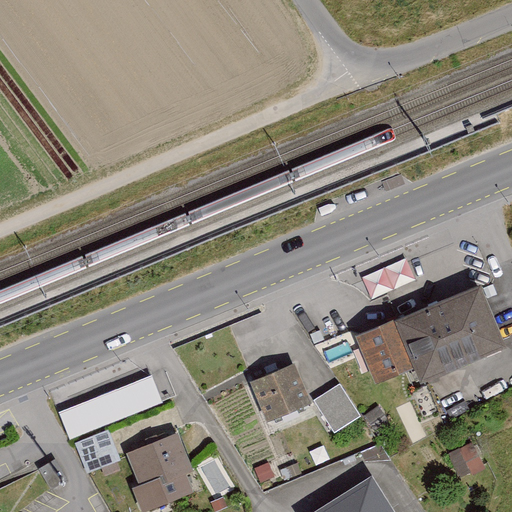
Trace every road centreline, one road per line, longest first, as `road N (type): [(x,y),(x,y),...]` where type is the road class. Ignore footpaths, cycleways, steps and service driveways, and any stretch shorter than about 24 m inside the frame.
road 1 (primary): [(0,377),(511,170)]
road 2 (track): [(0,230),(337,87),(366,62)]
road 3 (residential): [(511,12),(408,54),(366,62),(333,41),(303,0)]
